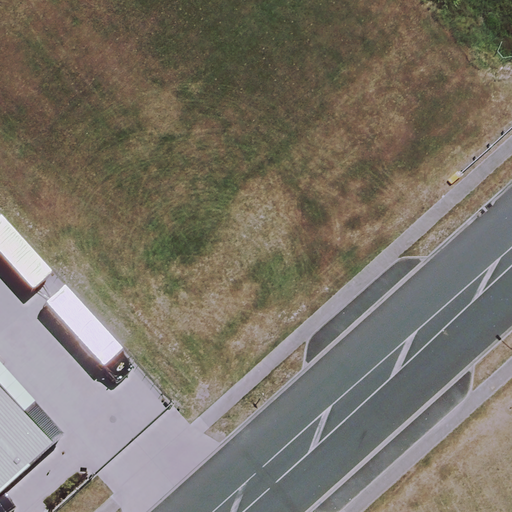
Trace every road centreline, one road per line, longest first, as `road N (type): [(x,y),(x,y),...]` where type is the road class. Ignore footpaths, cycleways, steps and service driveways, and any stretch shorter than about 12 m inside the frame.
road 1 (unclassified): [(230,511),(511,263)]
road 2 (unknown): [(0,447),(200,511)]
